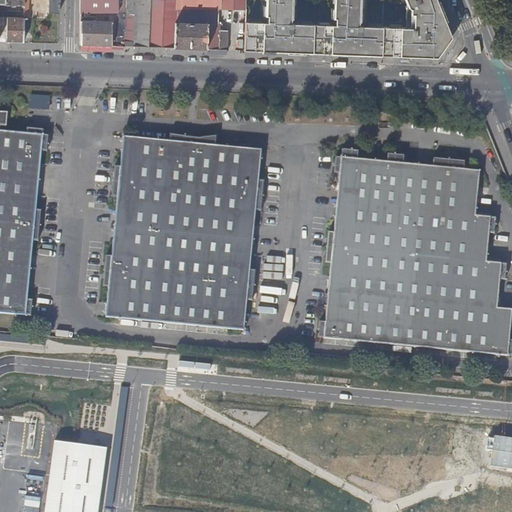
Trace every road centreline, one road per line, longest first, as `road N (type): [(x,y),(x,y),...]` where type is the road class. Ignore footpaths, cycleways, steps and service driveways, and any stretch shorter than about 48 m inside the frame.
road 1 (secondary): [(491,82),(67,65)]
road 2 (unknown): [(274,346),(296,130)]
